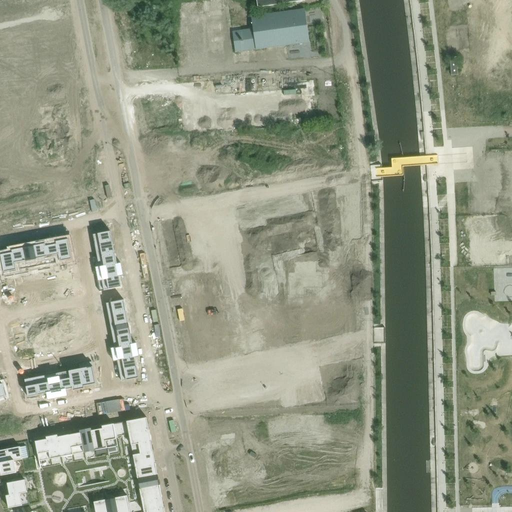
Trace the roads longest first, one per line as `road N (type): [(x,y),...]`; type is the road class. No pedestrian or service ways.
road 1 (residential): [(117,77),(346,56)]
road 2 (residential): [(187,448),(149,252)]
road 3 (residential): [(130,257),(166,452)]
road 4 (residential): [(94,78),(130,257)]
road 5 (residential): [(149,252),(117,77)]
